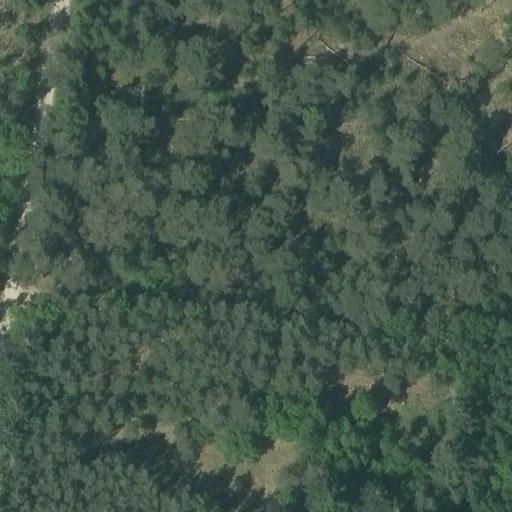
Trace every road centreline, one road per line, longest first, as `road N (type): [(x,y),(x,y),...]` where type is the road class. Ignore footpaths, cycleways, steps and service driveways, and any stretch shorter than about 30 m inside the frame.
road 1 (track): [(18,292),(511,352)]
road 2 (track): [(0,386),(64,0)]
